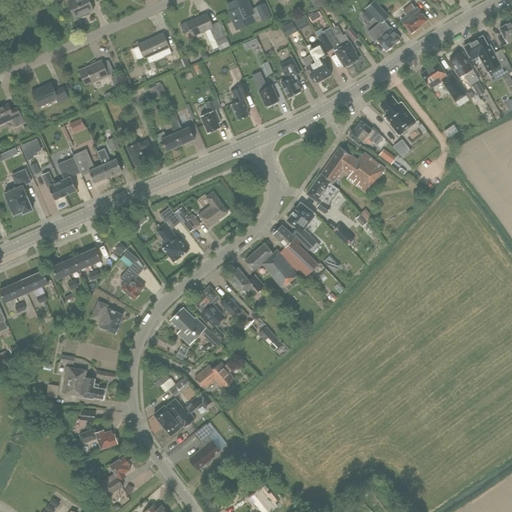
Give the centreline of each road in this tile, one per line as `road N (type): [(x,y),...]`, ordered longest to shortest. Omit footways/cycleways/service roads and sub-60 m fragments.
road 1 (residential): [(192,511),(138,432),(129,368),(156,310),(267,217),(275,194),(255,141)]
road 2 (primary): [(255,141),(509,0)]
road 3 (primary): [(0,253),(255,141)]
road 4 (residential): [(0,68),(17,70),(175,0)]
road 5 (track): [(386,71),(445,151),(419,180)]
